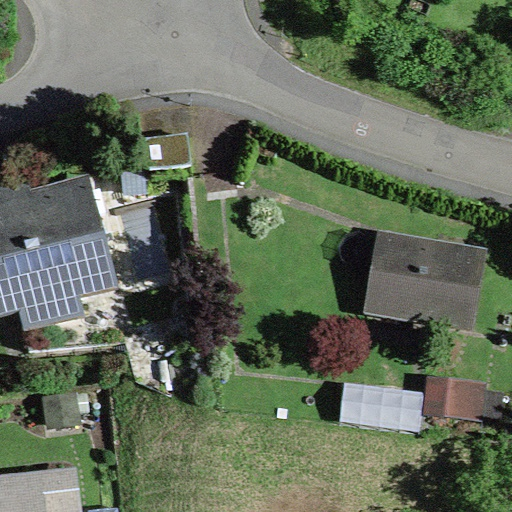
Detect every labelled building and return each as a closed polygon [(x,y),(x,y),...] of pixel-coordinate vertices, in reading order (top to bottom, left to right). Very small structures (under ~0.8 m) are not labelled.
[(189,137),(145,142),(149,172),(192,167),(189,137)] [(119,292),(89,184),(0,208),(0,317),(19,312),(24,331),(82,315),(79,303),(119,292)] [(476,258),(390,244),(379,310),(465,324),(476,258)] [(448,405),(409,400),(407,419),(445,424),(448,405)] [(74,478),(0,485),(0,511),(53,511),(77,510),(74,478)]
